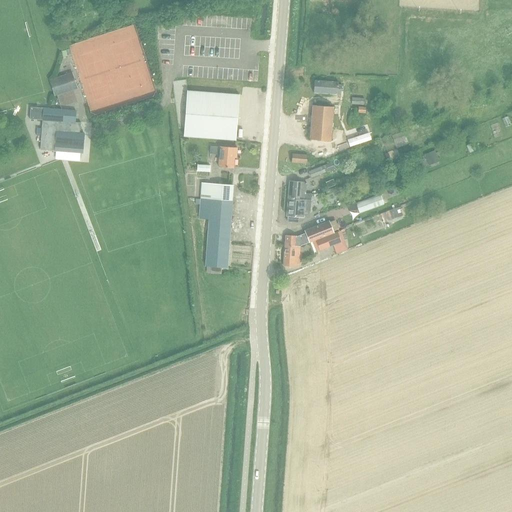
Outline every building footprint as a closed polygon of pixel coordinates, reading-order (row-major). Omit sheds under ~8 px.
[(82,4),(72,7),(76,19),(86,16),(82,4)] [(69,49),(61,51),(63,57),(71,54),(69,49)] [(69,77),(58,81),(56,82),(58,87),(54,89),(56,94),(73,89),(69,77)] [(338,82),(314,80),(313,92),(340,94),(341,85),(338,84),(338,82)] [(235,140),(239,94),(187,90),(183,136),(235,140)] [(333,106),(312,105),(309,139),(330,140),(333,106)] [(30,107),(29,118),(40,119),(42,119),(40,149),(54,150),(54,151),(82,153),(84,133),(79,133),(80,122),(74,122),(75,110),(61,109),(48,108),(45,108),(30,107)] [(394,142),(404,138),(402,132),(392,136),(394,142)] [(305,163),(307,148),(291,146),(291,153),(286,152),(285,161),(305,163)] [(212,153),(219,153),(218,165),(233,167),(234,148),(212,147),(212,153)] [(434,151),(425,155),(430,165),(438,161),(434,151)] [(331,162),(308,171),(310,177),(333,168),(331,162)] [(306,182),(289,181),(288,198),(305,199),(310,200),(311,194),(305,194),(306,182)] [(201,183),(200,199),(231,201),(233,185),(201,183)] [(355,203),(359,212),(383,204),(379,194),(355,203)] [(305,199),(288,198),(287,216),(287,221),(298,222),(308,217),(309,212),(310,200),(305,199)] [(226,268),(231,201),(200,199),(199,204),(198,218),(209,219),(205,266),(207,266),(221,267),(226,268)] [(383,218),(391,215),(388,205),(379,208),(383,218)] [(305,233),(296,236),(285,236),(284,245),(298,246),(300,246),(333,232),(333,231),(338,229),(335,220),(329,222),(328,221),(304,230),(305,233)] [(340,242),(336,232),(316,240),(320,250),(340,242)] [(299,263),(300,246),(298,246),(284,245),(283,265),(294,266),(294,262),(299,263)]
